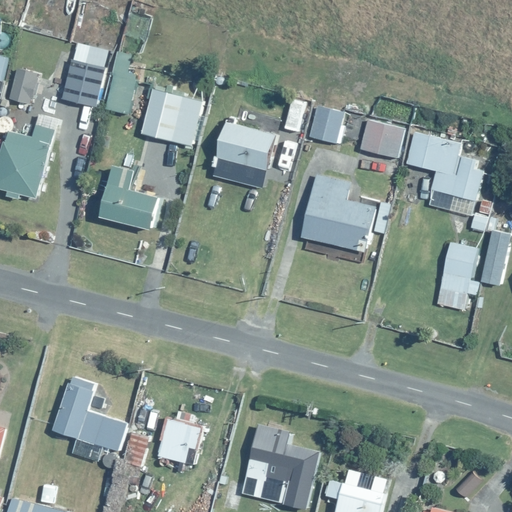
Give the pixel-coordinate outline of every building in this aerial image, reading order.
[(132,111),(140,79),(139,79),(141,71),(132,69),(136,52),(122,48),(108,105),(132,111)] [(0,77),(3,78),(10,54),(0,51),(0,77)] [(100,53),(97,64),(75,58),(64,95),(97,105),(108,70),(111,71),(115,57),(100,53)] [(34,110),(38,84),(38,82),(17,79),(14,94),(19,94),(17,107),(34,110)] [(208,98),(156,84),(142,132),(195,146),(208,98)] [(289,104),(289,105),(286,128),(301,131),(303,117),(311,119),(313,107),(306,106),(308,99),(297,97),(295,105),(289,104)] [(321,100),(321,101),(310,134),(342,144),(348,123),(344,122),(348,109),(321,100)] [(406,127),(369,117),(361,147),(398,156),(406,127)] [(269,169),(270,169),(279,133),(226,120),(218,153),(216,152),(211,172),(265,185),(269,169)] [(7,136),(6,138),(0,161),(0,184),(10,187),(8,195),(22,198),(24,193),(38,197),(44,177),(42,177),(56,127),(38,122),(34,136),(14,130),(12,138),(7,136)] [(492,229),(495,229),(496,228),(498,215),(492,214),(495,198),(485,197),(491,169),(478,167),(480,156),(462,153),(464,138),(412,128),(406,162),(435,167),(428,205),(475,214),(472,225),(492,229)] [(300,233),(365,253),(382,200),(353,191),(356,179),(321,168),(300,233)] [(100,213),(104,214),(156,228),(157,223),(166,226),(173,198),(108,181),(100,213)] [(495,229),(492,229),(483,280),(503,283),(511,236),(511,231),(496,228),(495,229)] [(452,239),(452,240),(438,301),(465,307),(469,290),(477,292),(480,279),(474,277),(481,246),(452,239)] [(55,428),(56,428),(79,436),(74,452),(108,463),(114,447),(123,450),(132,422),(102,412),(107,396),(100,394),(103,384),(72,374),(55,428)] [(167,415),(166,418),(163,463),(172,464),(172,461),(198,463),(199,455),(204,456),(207,418),(167,415)] [(0,458),(2,459),(11,424),(0,420),(0,458)] [(292,502),(297,469),(302,469),(306,444),(298,443),(299,438),(255,431),(245,495),(292,502)] [(337,511),(382,511),(391,475),(377,472),(374,486),(362,483),(365,470),(351,467),(348,480),(331,476),(327,494),(340,497),(337,511)] [(60,478),(47,475),(42,498),(56,501),(60,478)] [(75,511),(76,510),(15,497),(13,496),(9,511),(75,511)] [(433,509),(427,507),(425,511),(477,511),(435,501),(433,509)]
